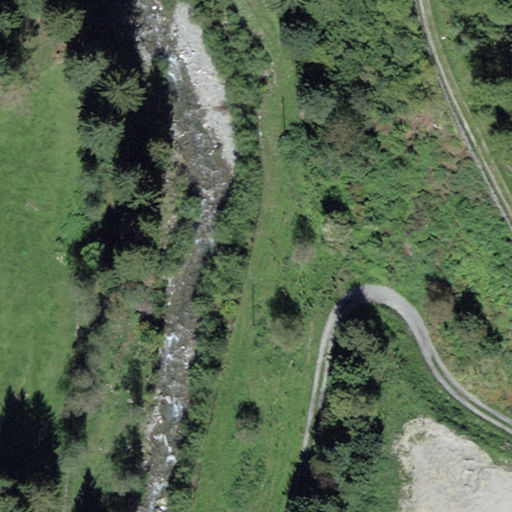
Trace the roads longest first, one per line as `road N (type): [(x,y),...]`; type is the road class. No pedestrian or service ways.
road 1 (track): [(208,511),(281,175),(276,70),(254,0)]
road 2 (track): [(298,511),(338,324),(361,297),(405,302),(422,323),(447,395),(511,428)]
road 3 (track): [(459,0),(511,186)]
